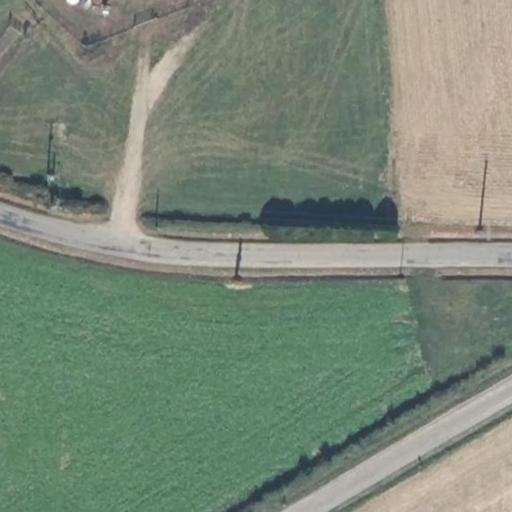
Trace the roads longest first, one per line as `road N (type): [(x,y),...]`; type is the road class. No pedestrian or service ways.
road 1 (tertiary): [(0,216),(109,246),(204,256),(511,254)]
road 2 (tertiary): [(511,392),(349,485)]
